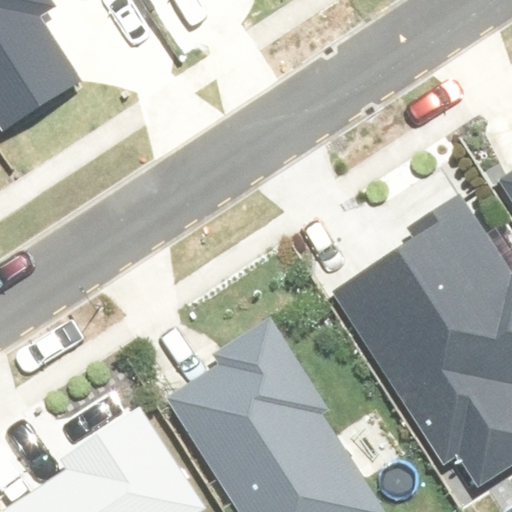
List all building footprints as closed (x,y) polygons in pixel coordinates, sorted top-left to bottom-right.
[(0,0),(0,128),(2,131),(76,83),(21,0),(0,0)] [(511,177),(503,184),(511,197),(511,177)] [(511,233),(483,191),(325,296),(448,480),(460,472),(481,505),(511,484),(511,233)] [(223,370),(171,403),(240,511),(379,511),(322,422),(331,416),(273,325),(217,361),(223,370)] [(208,511),(148,422),(12,511),(208,511)]
